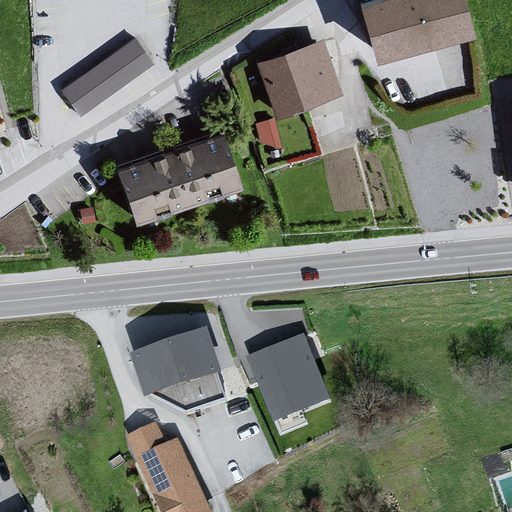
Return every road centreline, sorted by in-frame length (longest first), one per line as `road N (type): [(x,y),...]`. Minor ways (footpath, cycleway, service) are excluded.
road 1 (tertiary): [(511,252),(0,301)]
road 2 (residential): [(0,201),(305,0)]
